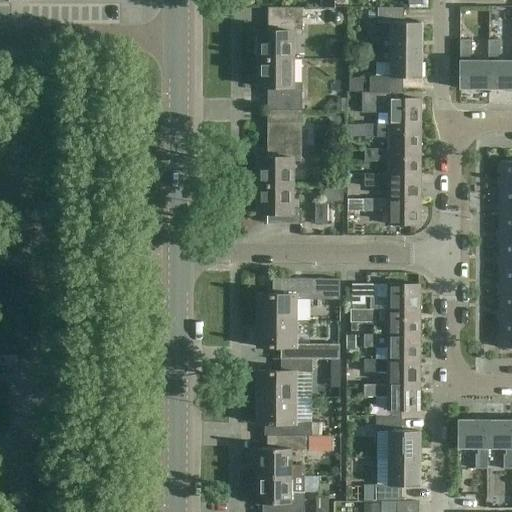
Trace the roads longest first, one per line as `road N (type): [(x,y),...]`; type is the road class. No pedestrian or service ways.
road 1 (residential): [(449,253),(178,253)]
road 2 (unclassified): [(175,511),(178,253)]
road 3 (unclassified): [(178,253),(178,39)]
road 4 (residential): [(178,39),(0,38)]
road 5 (residential): [(452,382),(438,407),(438,511)]
road 6 (residential): [(449,253),(452,382)]
road 7 (residential): [(440,0),(440,100),(448,126)]
road 8 (residential): [(448,126),(449,253)]
